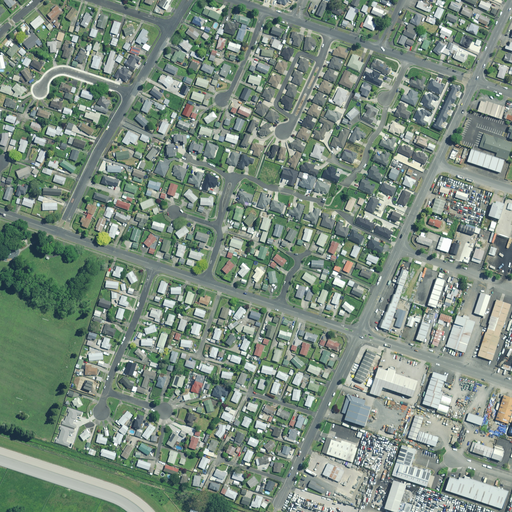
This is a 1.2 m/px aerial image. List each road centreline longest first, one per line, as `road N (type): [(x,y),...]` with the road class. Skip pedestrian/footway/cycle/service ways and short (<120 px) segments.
road 1 (tertiary): [(511,384),(358,332)]
road 2 (unclassified): [(60,232),(132,93)]
road 3 (residential): [(154,264),(106,391)]
road 4 (residential): [(408,57),(357,171)]
road 5 (unclassified): [(397,248),(511,287)]
